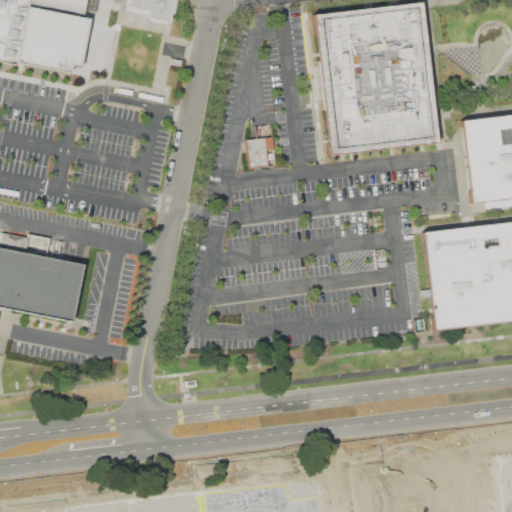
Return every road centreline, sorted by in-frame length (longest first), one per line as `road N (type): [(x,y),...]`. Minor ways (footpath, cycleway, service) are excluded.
road 1 (residential): [(216,2),(142,380),(147,420)]
road 2 (secondary): [(511,376),(147,420)]
road 3 (secondary): [(151,452),(511,412)]
road 4 (secondary): [(147,420),(20,435)]
